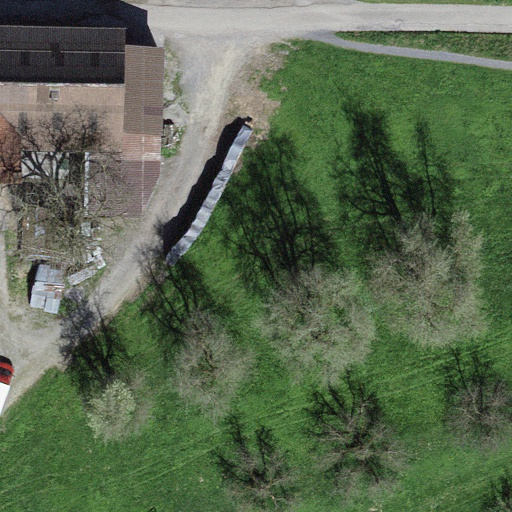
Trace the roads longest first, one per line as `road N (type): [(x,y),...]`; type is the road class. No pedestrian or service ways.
road 1 (track): [(271,32),(0,16)]
road 2 (track): [(511,25),(271,32)]
